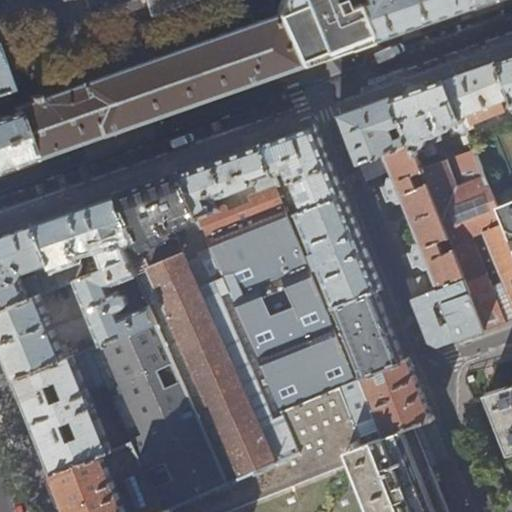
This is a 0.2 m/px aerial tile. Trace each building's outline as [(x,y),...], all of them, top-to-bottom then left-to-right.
[(142,0),(148,15),(190,0),(84,0),(89,13),(125,0),(142,0)] [(299,66),(318,59),(353,47),(345,42),(339,35),(333,28),(329,19),(323,4),(320,0),(279,0),(278,3),(276,8),(275,13),(275,15),(299,66)] [(359,45),(368,42),(350,0),(320,0),(323,4),(329,19),(333,28),(339,35),(345,42),(353,47),(359,45)] [(466,8),(463,0),(350,0),(368,42),(413,26),(466,8)] [(283,72),(299,66),(275,15),(14,106),(15,112),(32,159),(82,142),(154,117),(236,88),(283,72)] [(511,54),(497,60),(511,95),(511,54)] [(471,69),(445,78),(463,123),(467,132),(473,147),(475,150),(511,242),(511,136),(507,124),(489,132),(483,118),(504,110),(500,101),(511,96),(511,95),(497,60),(471,69)] [(419,87),(394,96),(412,142),(420,161),(438,154),(435,143),(443,140),(441,134),(448,132),(450,130),(451,126),(463,123),(445,78),(419,87)] [(360,164),(412,142),(394,96),(368,105),(340,115),(351,142),(360,164)] [(0,170),(32,159),(15,112),(0,116),(0,170)] [(264,142),(276,175),(288,171),(304,209),(345,194),(332,162),(316,123),(288,133),(264,142)] [(467,149),(473,147),(467,132),(461,134),(467,149)] [(276,175),(264,142),(223,156),(181,171),(202,220),(215,252),(282,410),(341,386),(354,381),(328,316),(325,309),(288,215),(276,187),(279,185),(276,175)] [(422,168),(420,161),(412,142),(360,164),(366,180),(392,169),(394,174),(390,176),(389,182),(385,184),(390,199),(394,197),(401,202),(404,200),(410,215),(421,240),(416,242),(415,248),(411,250),(416,265),(421,263),(427,267),(431,266),(433,271),(407,282),(414,299),(466,278),(422,168)] [(448,159),(422,168),(466,278),(487,329),(511,320),(511,242),(475,150),(454,157),(465,185),(458,188),(448,159)] [(149,182),(118,193),(133,225),(140,239),(130,244),(125,246),(130,258),(138,275),(144,288),(152,285),(145,270),(151,268),(166,302),(153,308),(158,320),(230,481),(299,452),(282,410),(215,252),(189,262),(179,237),(188,233),(185,227),(202,220),(181,171),(149,182)] [(130,244),(125,228),(133,225),(118,193),(74,208),(35,222),(62,285),(76,279),(130,258),(125,246),(130,244)] [(362,236),(345,194),(304,209),(298,212),(335,305),(377,290),(383,288),(362,236)] [(46,292),(62,285),(35,222),(4,232),(0,233),(0,310),(29,299),(22,281),(37,273),(46,292)] [(112,285),(138,275),(130,258),(76,279),(101,343),(158,320),(153,308),(148,298),(121,310),(119,304),(127,301),(128,298),(128,295),(125,293),(121,293),(119,289),(114,291),(112,285)] [(466,278),(414,299),(422,319),(431,341),(440,345),(487,329),(466,278)] [(389,322),(377,290),(335,305),(364,377),(404,360),(404,359),(389,322)] [(40,294),(29,299),(0,310),(0,342),(2,346),(15,379),(73,355),(67,342),(60,345),(40,294)] [(331,307),(325,309),(328,316),(334,314),(331,307)] [(53,475),(113,449),(132,441),(163,509),(230,481),(158,320),(101,343),(73,355),(15,379),(30,417),(47,459),(53,475)] [(411,357),(404,360),(364,377),(388,437),(415,427),(436,419),(423,387),(411,357)] [(355,380),(354,381),(341,386),(364,445),(380,439),(355,380)] [(511,385),(488,393),(511,453),(511,452),(511,385)] [(341,386),(282,410),(299,452),(230,481),(163,509),(156,511),(449,511),(433,472),(415,427),(388,437),(380,439),(364,445),(341,386)] [(132,441),(113,449),(53,475),(68,511),(156,511),(163,509),(132,441)]
